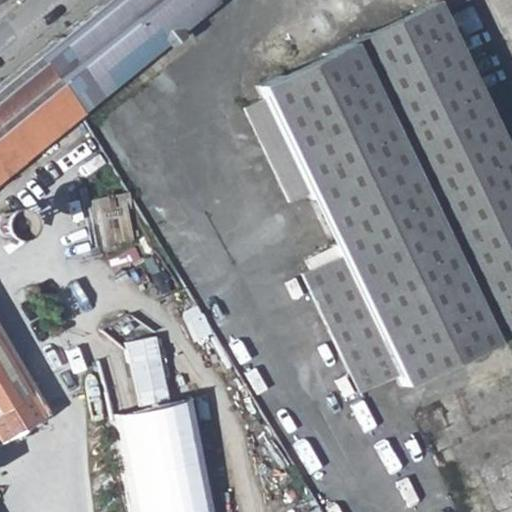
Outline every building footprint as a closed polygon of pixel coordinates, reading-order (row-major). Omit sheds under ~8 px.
[(210,0),(105,0),(32,59),(77,111),(212,2),(210,0)] [(263,97),(244,105),(290,200),(307,192),(338,254),(302,271),(359,391),(395,375),(401,386),(511,331),(511,172),(511,170),(434,12),(427,0),(426,0),(255,82),(263,97)] [(427,0),(434,12),(459,0),(427,0)] [(473,7),(447,15),(454,36),(479,27),(473,7)] [(32,59),(0,84),(0,173),(77,112),(77,111),(32,59)] [(14,212),(7,209),(0,210),(0,237),(4,239),(11,237),(17,232),(20,225),(19,218),(14,212)] [(126,338),(134,405),(166,402),(157,334),(126,338)] [(0,511),(0,437),(43,412),(0,337),(0,511)] [(214,511),(189,399),(108,417),(129,511),(214,511)]
